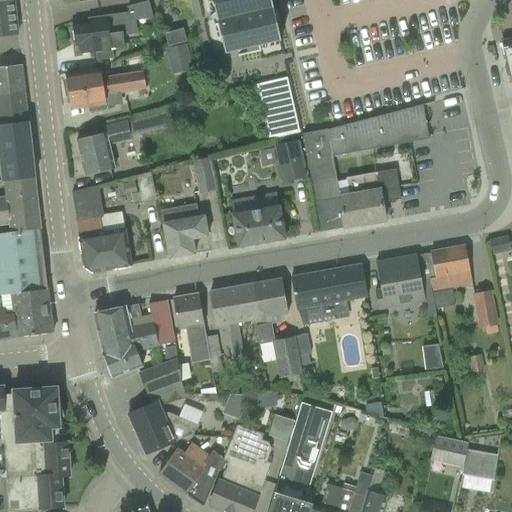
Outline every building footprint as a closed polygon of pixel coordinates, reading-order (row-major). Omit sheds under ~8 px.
[(0,37),(18,35),(13,0),(10,0),(0,1),(0,37)] [(212,0),(225,54),(281,41),(270,0),(212,0)] [(79,46),(80,55),(96,53),(97,61),(113,59),(112,51),(125,49),(123,33),(131,32),(129,13),(107,16),(107,19),(90,21),(91,25),(73,27),(73,30),(70,33),(71,40),(75,43),(75,46),(79,46)] [(183,29),(165,34),(169,47),(187,42),(183,29)] [(511,40),(502,43),(511,87),(511,40)] [(187,45),(170,50),(176,74),(193,70),(187,45)] [(142,72),(140,59),(128,61),(130,73),(142,72)] [(0,94),(8,94),(8,95),(25,93),(21,66),(0,68),(0,94)] [(100,72),(66,78),(67,82),(66,85),(67,93),(69,95),(71,108),(89,105),(90,111),(105,108),(105,107),(103,96),(120,92),(145,88),(142,71),(102,79),(100,72)] [(293,135),(280,80),(258,85),(271,140),(293,135)] [(25,93),(0,96),(0,125),(28,122),(25,93)] [(324,130),(303,134),(303,136),(304,137),(321,233),(325,232),(324,231),(344,228),(385,221),(382,203),(401,200),(399,188),(399,187),(396,170),(346,179),(347,181),(337,183),(333,157),(410,143),(427,140),(429,140),(429,139),(423,105),(328,130),(324,130)] [(105,134),(76,141),(77,142),(85,175),(85,177),(115,169),(108,144),(130,138),(130,135),(171,125),(168,112),(104,129),(105,134)] [(3,182),(5,182),(34,179),(35,179),(35,177),(34,177),(33,163),(33,161),(32,161),(29,136),(30,136),(30,134),(29,134),(28,122),(0,125),(0,176),(2,176),(3,182)] [(304,178),(295,141),(275,146),(284,183),(304,178)] [(215,190),(208,158),(192,162),(200,194),(215,190)] [(157,200),(151,173),(137,176),(141,203),(157,200)] [(0,198),(0,225),(10,225),(10,233),(11,234),(41,230),(41,228),(40,228),(35,185),(36,185),(35,183),(34,179),(5,182),(7,198),(0,198)] [(138,193),(134,182),(123,185),(126,197),(131,195),(138,193)] [(132,268),(132,266),(126,230),(125,230),(125,229),(103,233),(100,220),(100,219),(103,216),(98,186),(72,193),(79,237),(78,238),(78,239),(81,253),(80,253),(80,254),(81,254),(83,267),(83,268),(84,268),(91,274),(93,274),(93,273),(112,270),(113,271),(116,270),(130,268),(132,268)] [(232,215),(238,247),(285,239),(277,194),(231,202),(233,215),(232,215)] [(161,211),(169,259),(195,255),(192,240),(208,237),(204,216),(198,217),(196,205),(161,211)] [(0,294),(10,293),(11,295),(48,290),(47,286),(45,271),(43,249),(42,249),(40,233),(41,233),(41,230),(11,234),(10,233),(0,234),(0,294)] [(465,247),(433,252),(431,253),(436,280),(429,281),(431,292),(432,292),(435,309),(455,305),(453,290),(473,286),(465,247)] [(422,282),(429,281),(436,280),(431,253),(431,254),(429,254),(429,256),(420,257),(419,256),(418,256),(418,255),(417,255),(422,282)] [(425,301),(422,282),(417,255),(377,263),(382,290),(376,291),(379,310),(425,301)] [(291,278),(297,310),(303,325),(323,322),(336,319),(334,303),(347,301),(367,297),(362,265),(291,278)] [(254,284),(260,319),(255,320),(259,345),(260,345),(273,343),(275,355),(276,361),(280,379),(287,377),(299,375),(302,375),(300,368),(298,357),(294,338),(274,342),(270,324),(283,322),(288,314),(282,279),(262,283),(254,285),(254,284)] [(212,292),(210,292),(216,326),(220,325),(225,357),(242,355),(237,323),(255,320),(260,319),(254,284),(252,284),(252,285),(212,292)] [(53,333),(48,290),(11,295),(13,314),(6,315),(5,308),(0,308),(0,340),(17,337),(17,338),(53,333)] [(497,326),(490,291),(473,295),(481,329),(497,326)] [(198,294),(173,299),(173,300),(179,330),(185,328),(191,363),(192,363),(210,360),(209,356),(206,337),(198,294)] [(173,333),(168,301),(149,304),(153,323),(142,325),(131,328),(129,322),(141,320),(138,305),(125,307),(94,314),(103,354),(156,337),(173,333)] [(103,354),(112,378),(142,368),(137,352),(174,342),(173,333),(156,337),(103,354)] [(216,335),(206,337),(209,356),(220,354),(216,335)] [(296,337),(294,338),(298,357),(308,354),(311,354),(307,335),(296,337)] [(437,346),(422,348),(425,370),(442,368),(437,346)] [(176,347),(163,349),(165,359),(177,357),(176,347)] [(466,359),(470,374),(482,371),(479,356),(466,359)] [(177,359),(139,374),(147,395),(173,384),(181,381),(177,359)] [(371,369),(372,380),(379,379),(377,368),(371,369)] [(178,401),(187,399),(186,395),(181,382),(181,381),(173,384),(178,401)] [(58,428),(60,428),(60,426),(62,425),(62,415),(63,418),(65,417),(56,387),(54,388),(13,391),(14,395),(4,396),(4,388),(0,387),(0,433),(6,433),(6,431),(16,430),(17,446),(14,447),(16,478),(8,478),(10,511),(63,508),(62,477),(70,476),(68,443),(59,444),(58,428)] [(239,420),(245,405),(249,396),(230,395),(222,414),(239,420)] [(163,415),(157,402),(150,405),(128,414),(146,455),(175,442),(191,435),(194,434),(197,425),(167,413),(163,415)] [(310,511),(312,506),(312,505),(311,505),(315,492),(308,490),(331,412),(301,403),(268,511),(310,511)] [(380,403),(366,405),(367,413),(383,418),(380,403)] [(179,414),(195,423),(201,412),(185,404),(179,414)] [(343,420),(340,424),(342,430),(346,431),(355,429),(357,425),(356,420),(351,418),(343,420)] [(253,511),(255,508),(271,463),(267,462),(271,449),(268,442),(261,440),(235,431),(228,448),(223,460),(228,462),(221,481),(218,480),(208,506),(209,507),(210,506),(224,511),(253,511)] [(462,467),(466,450),(468,443),(438,436),(430,460),(462,468),(462,467)] [(160,476),(181,491),(206,455),(192,445),(184,455),(177,449),(159,475),(160,476)] [(492,492),(498,456),(466,450),(462,467),(464,467),(463,474),(459,487),(492,492)] [(214,452),(210,458),(206,455),(181,491),(185,493),(185,494),(186,495),(187,495),(204,507),(215,479),(223,460),(214,452)] [(361,511),(382,511),(387,497),(384,496),(390,474),(375,470),(368,491),(367,497),(366,496),(361,511)] [(361,511),(366,496),(327,485),(320,508),(312,506),(310,511),(361,511)]
